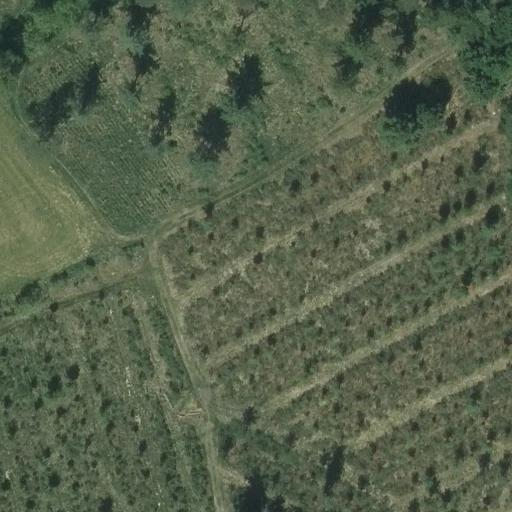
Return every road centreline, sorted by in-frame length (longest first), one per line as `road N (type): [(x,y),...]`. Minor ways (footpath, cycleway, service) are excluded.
road 1 (track): [(109,252),(341,127),(505,0)]
road 2 (track): [(103,0),(0,89)]
